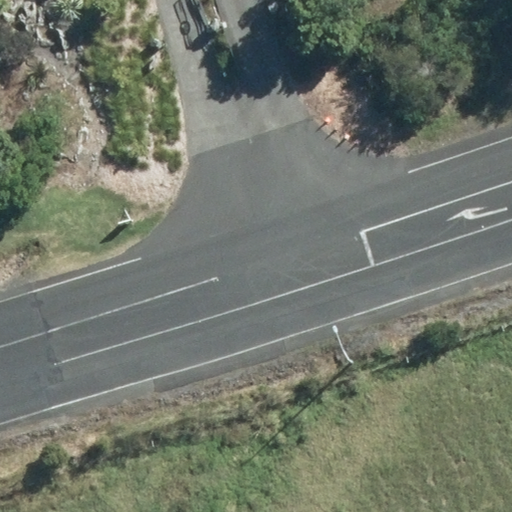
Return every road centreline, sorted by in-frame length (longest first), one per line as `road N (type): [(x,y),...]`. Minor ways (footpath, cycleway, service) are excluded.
road 1 (unclassified): [(0,358),(337,256)]
road 2 (residential): [(337,256),(251,0)]
road 3 (unclassified): [(337,256),(511,195)]
